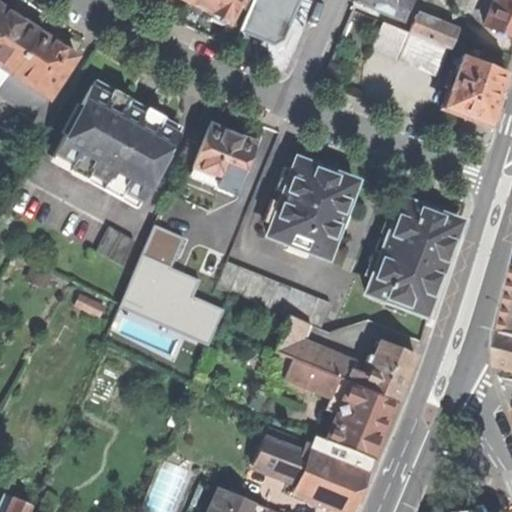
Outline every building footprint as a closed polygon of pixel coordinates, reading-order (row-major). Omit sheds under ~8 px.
[(188,0),(187,3),(200,10),(211,16),(211,21),(220,25),(225,23),(229,25),(238,8),(239,9),(244,0),(188,0)] [(253,0),(240,32),(272,45),(283,39),(292,18),(299,0),(253,0)] [(354,0),(401,19),(408,0),(354,0)] [(511,0),(495,0),(485,25),(511,35),(511,0)] [(0,7),(0,87),(37,32),(15,18),(0,7)] [(409,33),(448,49),(456,30),(417,14),(409,33)] [(409,33),(382,22),(372,48),(438,75),(448,49),(409,33)] [(37,32),(0,87),(0,97),(32,118),(46,97),(48,98),(74,57),(53,43),(37,32)] [(461,56),(441,109),(482,124),(491,121),(500,96),(508,73),(461,56)] [(80,106),(76,104),(60,133),(64,135),(53,155),(54,155),(50,161),(137,209),(140,203),(151,183),(156,186),(172,156),(167,153),(178,134),(182,128),(136,103),(95,80),(91,86),(80,106)] [(0,126),(19,139),(32,118),(0,97),(0,126)] [(232,195),(252,144),(228,134),(209,126),(189,175),(215,186),(214,188),(232,195)] [(267,235),(325,257),(340,217),(353,183),(295,161),(267,235)] [(365,293),(424,316),(446,259),(459,223),(401,201),(382,249),(365,293)] [(232,242),(244,214),(226,207),(215,235),(232,242)] [(95,251),(119,266),(134,242),(109,227),(95,251)] [(215,287),(275,311),(310,326),(321,330),(330,304),(226,262),(215,287)] [(31,276),(42,281),(48,270),(37,264),(31,276)] [(127,289),(110,329),(123,335),(141,295),(127,289)] [(511,296),(510,304),(503,337),(511,339),(511,296)] [(81,298),(76,306),(101,318),(105,309),(81,298)] [(395,403),(405,379),(415,357),(380,342),(373,358),(368,356),(365,363),(370,365),(366,376),(352,370),(354,365),(298,342),(302,332),(307,334),(310,326),(275,311),(269,325),(281,330),(272,353),(290,360),(360,389),(395,403)] [(511,370),(511,339),(503,337),(501,352),(499,368),(511,370)] [(208,364),(269,389),(278,368),(216,343),(208,364)] [(335,399),(330,411),(337,414),(325,442),(371,461),(385,430),(395,403),(360,389),(290,360),(284,378),(329,397),(330,397),(335,399)] [(202,392),(206,382),(195,378),(191,387),(202,392)] [(267,399),(261,415),(287,426),(293,409),(267,399)] [(313,449),(267,430),(251,465),(295,483),(291,493),(336,511),(349,511),(356,498),(371,461),(325,442),(317,439),(313,449)] [(274,511),(218,489),(207,511),(274,511)] [(0,503),(0,511),(7,511),(13,499),(4,495),(0,503)] [(28,511),(31,507),(13,499),(7,511),(28,511)]
